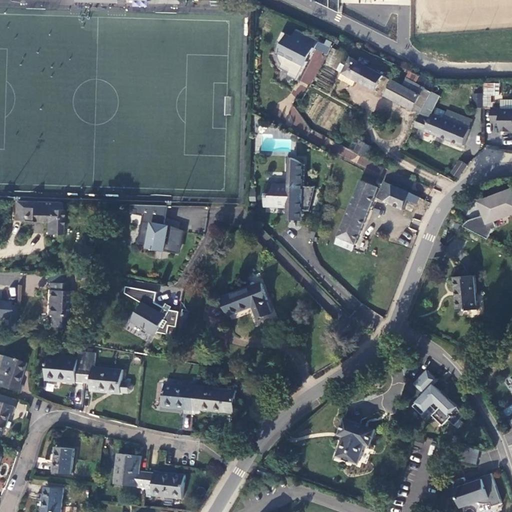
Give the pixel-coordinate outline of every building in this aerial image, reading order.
[(316,40),(293,31),(290,38),(279,34),(275,44),(276,45),(276,47),(276,50),(276,52),(276,55),(277,58),(278,60),(279,63),(281,65),(280,68),(289,73),(287,76),(297,81),(303,66),(304,67),(307,59),(303,57),(305,53),(310,55),(316,40)] [(384,75),(351,58),(347,65),(342,63),(339,70),(343,72),(340,78),(354,86),(357,80),(376,90),(382,80),(384,75)] [(432,92),(407,79),(403,86),(394,81),(387,95),(421,114),(432,92)] [(301,81),(291,93),(297,98),(307,86),(301,81)] [(483,93),(474,93),(474,107),(484,107),(483,93)] [(502,107),(493,107),(493,122),(502,122),(501,130),(511,130),(511,108),(502,109),(502,107)] [(433,114),(430,120),(420,116),(415,126),(426,131),(464,146),(470,129),(469,129),(473,119),(448,110),(445,119),(433,114)] [(361,140),(355,152),(366,158),(372,146),(361,140)] [(400,163),(410,170),(415,162),(405,156),(400,163)] [(290,207),(289,211),(295,211),(296,212),(296,213),(297,214),(298,214),(303,214),(303,211),(311,211),(317,186),(304,186),(305,164),(304,164),(303,163),(301,161),(298,160),(295,158),(292,158),(291,158),(290,185),(267,185),(266,207),(290,207)] [(462,160),(453,173),(459,177),(468,165),(462,160)] [(362,180),(336,244),(353,250),(379,187),(362,180)] [(384,181),(378,198),(404,209),(408,201),(417,205),(420,197),(384,181)] [(499,219),(511,213),(511,191),(482,203),(487,215),(472,220),(471,220),(469,221),(467,223),(463,226),(488,239),(493,230),(490,222),(499,219)] [(22,201),(15,200),(14,220),(21,220),(22,201)] [(58,202),(22,201),(21,220),(21,221),(46,221),(46,234),(60,234),(61,209),(58,209),(58,202)] [(408,201),(404,209),(413,213),(417,205),(408,201)] [(146,215),(140,243),(150,244),(149,248),(158,250),(158,248),(180,252),(181,246),(182,246),(185,231),(167,227),(168,225),(166,224),(170,205),(141,204),(139,213),(146,215)] [(289,220),(303,220),(303,214),(298,214),(297,214),(296,213),(296,212),(295,211),(289,211),(289,220)] [(499,219),(490,222),(493,230),(502,226),(499,219)] [(476,275),(455,277),(458,311),(479,309),(476,275)] [(48,290),(48,315),(67,316),(68,290),(68,283),(49,282),(49,290),(48,290)] [(263,282),(224,297),(231,315),(254,306),(259,319),(273,313),(268,301),(270,300),(263,282)] [(159,292),(128,286),(127,293),(144,303),(134,321),(142,325),(148,331),(150,329),(158,334),(159,332),(169,334),(171,326),(178,327),(181,312),(171,310),(170,311),(157,303),(159,292)] [(0,316),(8,318),(10,302),(0,300),(0,316)] [(96,367),(97,352),(88,352),(87,356),(84,382),(92,383),(91,390),(122,393),(122,391),(130,392),(133,389),(134,385),(131,382),(123,381),(125,369),(96,367)] [(0,360),(0,386),(19,393),(21,384),(18,383),(24,362),(2,355),(0,360)] [(87,356),(80,355),(80,359),(49,356),(46,379),(77,382),(77,381),(84,382),(87,356)] [(456,426),(464,416),(458,407),(449,399),(445,396),(444,397),(441,394),(442,393),(434,386),(438,381),(428,371),(415,385),(425,394),(414,407),(423,416),(428,410),(434,415),(433,416),(444,426),(450,420),(456,426)] [(196,386),(166,383),(164,407),(186,409),(185,413),(194,414),(196,386)] [(238,389),(196,386),(194,414),(203,414),(204,410),(236,413),(238,389)] [(2,403),(4,396),(0,394),(0,434),(1,435),(3,427),(8,428),(10,422),(5,421),(7,414),(11,415),(13,406),(2,403)] [(13,406),(16,399),(4,396),(2,403),(13,406)] [(346,419),(340,434),(345,436),(337,456),(359,464),(366,444),(371,445),(377,430),(346,419)] [(456,459),(464,461),(467,447),(460,445),(456,459)] [(57,447),(55,472),(73,474),(75,449),(57,447)] [(481,450),(467,447),(464,461),(477,464),(481,450)] [(143,456),(119,453),(116,484),(139,486),(146,487),(148,471),(141,470),(143,456)] [(261,466),(259,473),(269,477),(272,470),(261,466)] [(187,474),(156,471),(156,472),(148,471),(146,487),(154,488),(153,494),(184,498),(187,474)] [(455,486),(462,508),(477,502),(480,503),(484,504),(488,504),(492,503),(493,507),(503,503),(492,473),(472,481),(473,483),(468,485),(465,478),(457,481),(455,486)] [(61,511),(65,488),(47,486),(44,511),(54,511),(61,511)] [(79,496),(90,498),(91,490),(80,489),(79,496)]
